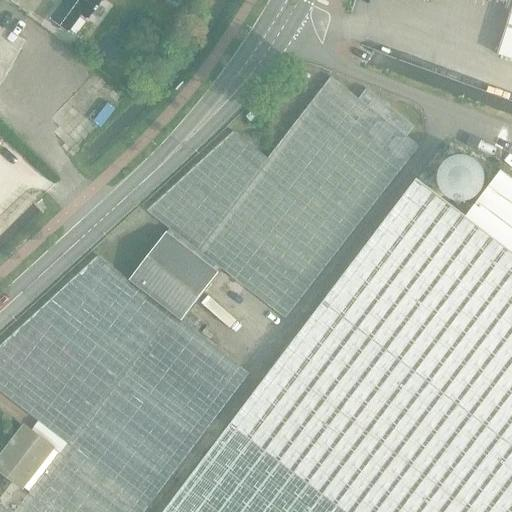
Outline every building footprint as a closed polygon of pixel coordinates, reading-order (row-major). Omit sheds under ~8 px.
[(59,0),(61,1),(48,19),(66,32),(79,14),(86,19),(99,0),(59,0)] [(511,56),(511,0),(508,0),(495,52),(511,56)] [(0,511),(143,511),(249,373),(196,332),(204,322),(188,310),(220,269),(285,319),(418,146),(406,136),(414,126),(365,88),(358,99),(330,77),(267,158),(232,131),(146,211),(169,229),(129,280),(97,255),(0,344),(0,391),(37,421),(66,443),(30,492),(14,511),(10,511),(0,503),(0,511)] [(511,178),(500,170),(466,216),(511,251),(511,178)] [(511,511),(511,251),(466,216),(416,178),(162,511),(511,511)] [(0,459),(0,468),(30,492),(66,443),(37,421),(29,432),(24,428),(0,459)]
